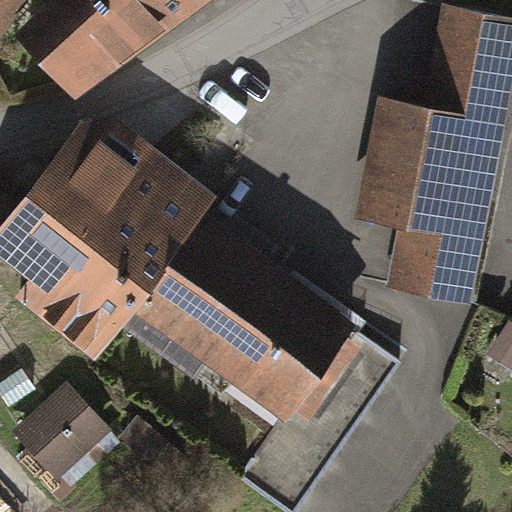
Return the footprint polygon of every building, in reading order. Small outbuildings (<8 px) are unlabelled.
[(0,0),(0,23),(16,0),(0,0)] [(154,39),(122,0),(26,0),(33,10),(0,40),(0,46),(57,110),(154,39)] [(122,0),(154,39),(208,0),(122,0)] [(386,283),(471,298),(511,76),(511,13),(448,2),(429,99),(377,90),(353,220),(396,228),(386,283)] [(121,322),(195,215),(206,200),(100,119),(73,125),(0,217),(0,273),(16,287),(3,301),(85,363),(121,322)] [(195,215),(121,322),(262,427),(333,325),(337,319),(195,215)] [(511,319),(503,313),(478,351),(511,378),(511,319)] [(225,480),(271,511),(286,511),(389,365),(333,325),(262,427),(225,480)] [(48,480),(102,432),(58,381),(3,429),(48,480)]
